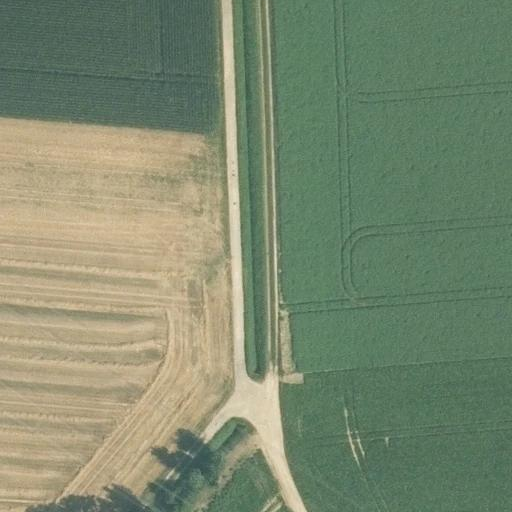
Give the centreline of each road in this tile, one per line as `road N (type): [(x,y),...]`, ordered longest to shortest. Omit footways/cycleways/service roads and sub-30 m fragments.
road 1 (track): [(265,407),(266,210),(248,0)]
road 2 (track): [(227,0),(242,392)]
road 3 (track): [(141,511),(242,392)]
